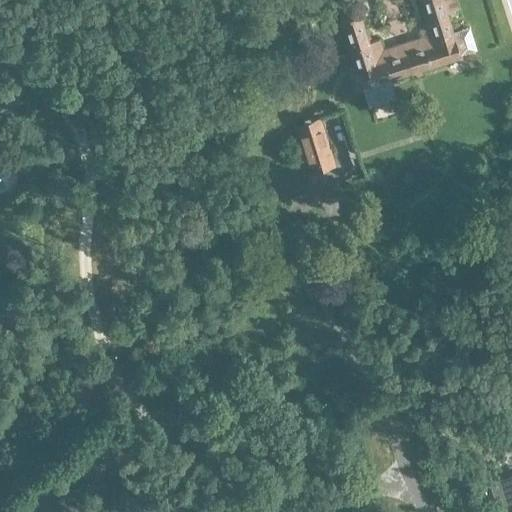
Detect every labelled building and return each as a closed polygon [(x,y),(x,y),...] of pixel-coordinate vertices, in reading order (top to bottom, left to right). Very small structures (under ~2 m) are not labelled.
[(353,64),(348,65),(355,88),(361,86),(368,107),(395,99),(389,79),(460,57),(459,54),(476,49),(469,27),(452,32),(446,12),(458,8),(455,0),(419,0),(427,23),(417,27),(420,36),(382,48),(379,38),(369,42),(359,12),(339,18),(353,64)] [(125,60),(133,82),(163,74),(154,53),(125,60)] [(252,84),(258,97),(293,80),(287,68),(252,84)] [(293,124),(308,170),(331,163),(316,117),(293,124)] [(511,475),(490,483),(497,506),(511,500),(511,475)]
